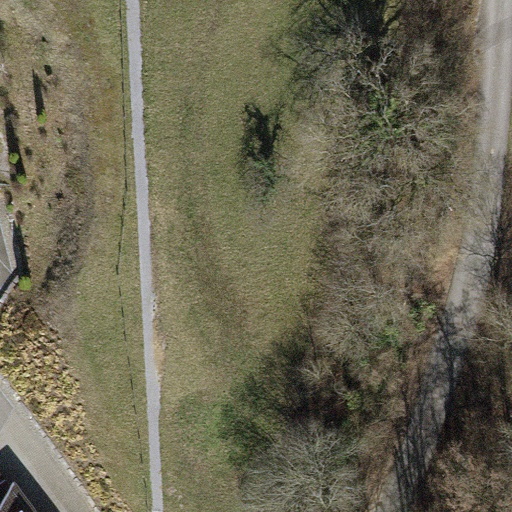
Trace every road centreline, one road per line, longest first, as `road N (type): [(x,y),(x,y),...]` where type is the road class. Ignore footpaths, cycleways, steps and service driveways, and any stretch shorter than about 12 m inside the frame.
road 1 (track): [(504,0),(494,153),(471,284),(417,473),(398,511)]
road 2 (residential): [(0,402),(82,511)]
